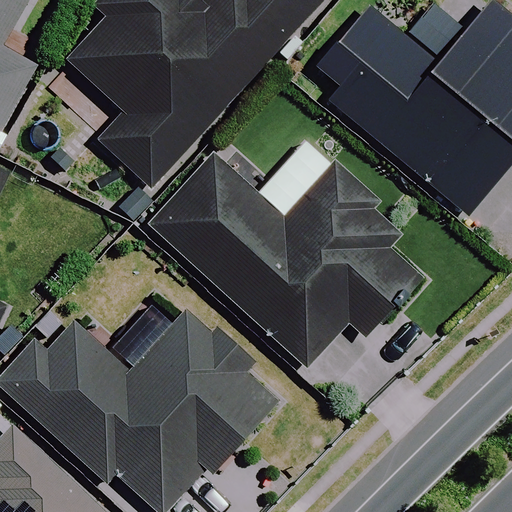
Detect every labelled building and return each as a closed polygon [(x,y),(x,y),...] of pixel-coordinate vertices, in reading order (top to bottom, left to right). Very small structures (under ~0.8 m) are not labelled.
[(30,0),(0,0),(0,127),(4,130),(36,72),(1,53),(30,0)] [(329,0),(205,0),(198,8),(188,0),(106,0),(95,13),(107,24),(67,68),(124,120),(101,146),(153,194),(329,0)] [(511,23),(492,6),(438,70),(370,12),(316,76),(340,96),(330,107),(468,224),(511,172),(511,23)] [(401,241),(303,146),(253,197),(216,162),(153,227),(306,375),(349,330),(358,340),(417,280),(389,253),(401,241)] [(277,402),(172,315),(125,372),(68,325),(47,350),(31,338),(0,375),(0,393),(108,484),(113,479),(151,511),(166,511),(200,472),(211,481),(277,402)] [(98,511),(13,431),(0,444),(0,484),(8,493),(0,501),(0,511),(98,511)]
